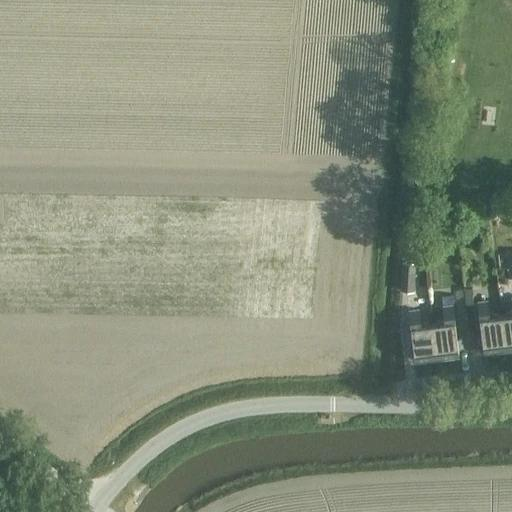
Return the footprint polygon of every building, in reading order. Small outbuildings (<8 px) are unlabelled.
[(399,290),(413,291),(415,261),(401,261),(399,290)] [(511,314),(502,316),(506,348),(511,347),(511,297),(511,298),(511,307),(511,314)] [(483,351),(506,348),(502,316),(489,317),(487,300),(477,302),(481,334),(477,335),(478,344),(482,344),(483,351)] [(444,322),(433,324),(437,356),(459,353),(458,346),(461,346),(460,336),(457,337),(453,305),(442,306),(444,322)] [(437,356),(433,324),(421,325),(418,308),(408,310),(415,359),(437,356)]
